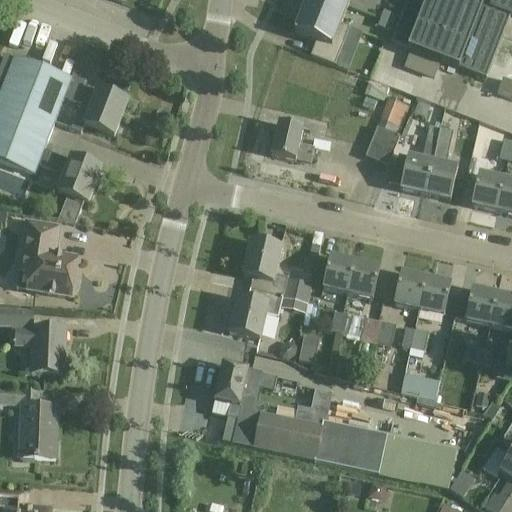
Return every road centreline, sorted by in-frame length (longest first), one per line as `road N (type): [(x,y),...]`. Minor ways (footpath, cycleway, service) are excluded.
road 1 (residential): [(511,259),(183,186)]
road 2 (tertiary): [(125,511),(149,334),(183,186)]
road 3 (unclassified): [(209,67),(25,0)]
road 4 (tertiary): [(183,186),(209,67)]
